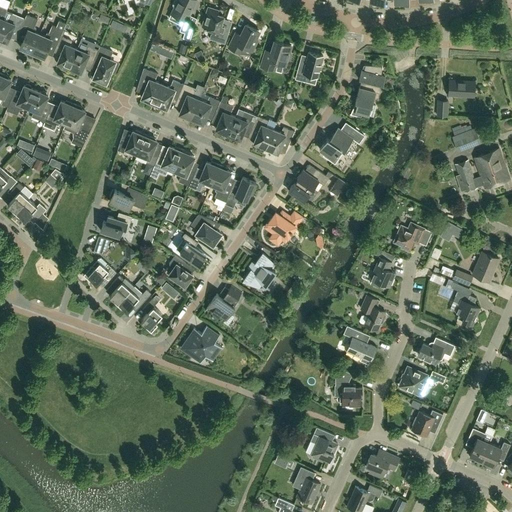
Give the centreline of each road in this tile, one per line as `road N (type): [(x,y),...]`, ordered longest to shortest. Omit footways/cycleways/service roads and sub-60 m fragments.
road 1 (residential): [(284,174),(160,352),(60,317)]
road 2 (residential): [(284,174),(0,58)]
road 3 (residential): [(441,462),(511,302)]
road 4 (residential): [(355,20),(343,86),(284,174)]
road 5 (residential): [(379,432),(377,396),(404,333),(408,266)]
road 6 (residential): [(60,317),(103,173)]
road 7 (residential): [(60,317),(8,297),(25,249),(0,226)]
